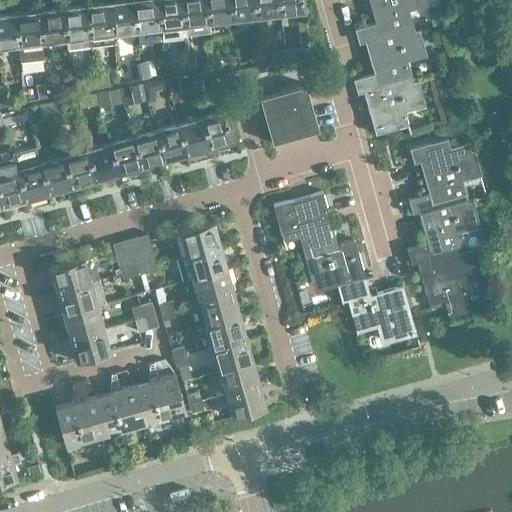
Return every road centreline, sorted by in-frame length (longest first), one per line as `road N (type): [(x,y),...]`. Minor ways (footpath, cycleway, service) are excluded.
road 1 (unclassified): [(246,451),(511,377)]
road 2 (residential): [(0,312),(25,385),(50,377),(16,249)]
road 3 (residential): [(16,249),(240,186)]
road 4 (unclassified): [(24,511),(246,451)]
road 5 (residential): [(295,378),(240,186)]
road 6 (residential): [(402,267),(353,136)]
road 7 (residential): [(353,136),(325,0)]
road 8 (residential): [(240,186),(266,161),(353,136)]
